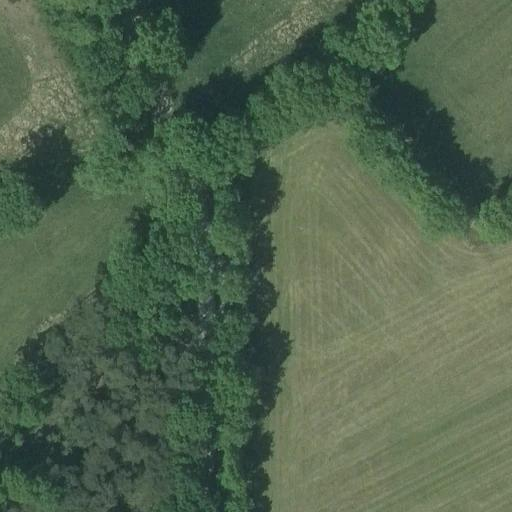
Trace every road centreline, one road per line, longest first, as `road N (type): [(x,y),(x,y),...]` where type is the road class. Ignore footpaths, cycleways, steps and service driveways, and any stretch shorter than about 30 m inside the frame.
road 1 (track): [(511,226),(470,222),(371,110),(336,103),(203,165)]
road 2 (track): [(198,511),(205,260),(186,164)]
road 3 (track): [(186,164),(130,0)]
